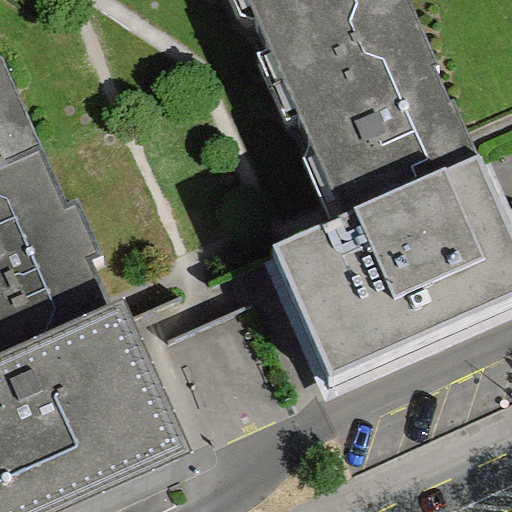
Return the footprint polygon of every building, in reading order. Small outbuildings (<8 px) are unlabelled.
[(339,57),(416,24),(405,0),(254,0),(293,89),(345,68),(339,57)] [(344,206),(353,226),(483,169),(466,133),(416,24),(339,57),(345,68),(293,89),(344,206)] [(0,177),(45,157),(5,68),(0,64),(0,177)] [(0,379),(121,326),(113,308),(95,270),(106,265),(80,208),(69,213),(45,157),(0,177),(0,379)] [(511,234),(483,169),(353,226),(276,259),(332,391),(511,312),(511,234)] [(0,511),(63,511),(181,460),(121,326),(0,379),(0,511)]
